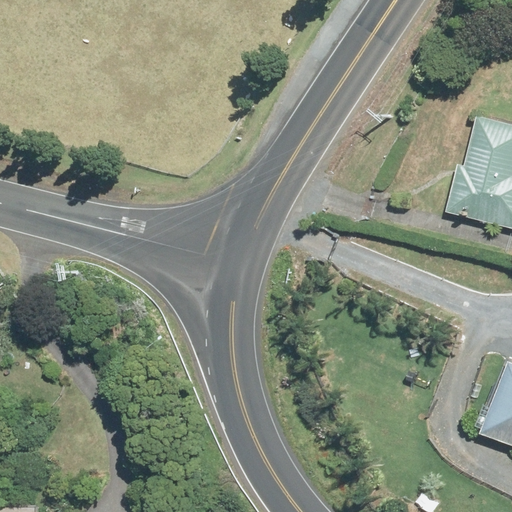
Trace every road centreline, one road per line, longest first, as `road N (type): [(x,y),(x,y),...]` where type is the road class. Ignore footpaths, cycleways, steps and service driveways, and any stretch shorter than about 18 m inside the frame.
road 1 (tertiary): [(400,0),(290,160),(238,265)]
road 2 (tertiary): [(238,265),(229,358),(260,446),(300,511)]
road 3 (tertiary): [(238,265),(0,204)]
